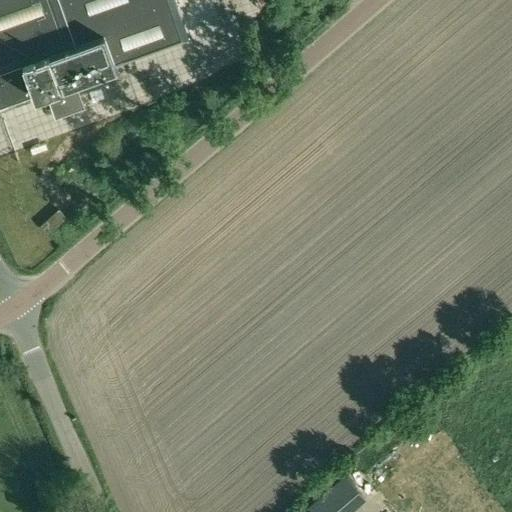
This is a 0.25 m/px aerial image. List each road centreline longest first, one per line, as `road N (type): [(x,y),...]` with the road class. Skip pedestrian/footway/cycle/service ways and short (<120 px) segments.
road 1 (unclassified): [(12,308),(376,0)]
road 2 (unclassified): [(63,429),(12,308)]
